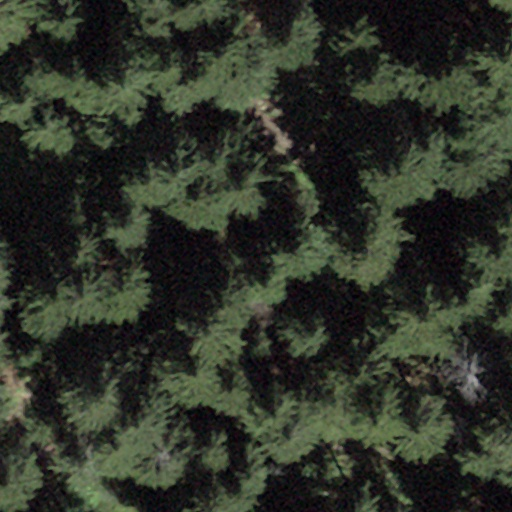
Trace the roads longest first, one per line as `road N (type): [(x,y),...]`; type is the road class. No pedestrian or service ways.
road 1 (track): [(0,265),(394,439),(511,449)]
road 2 (track): [(511,206),(46,0)]
